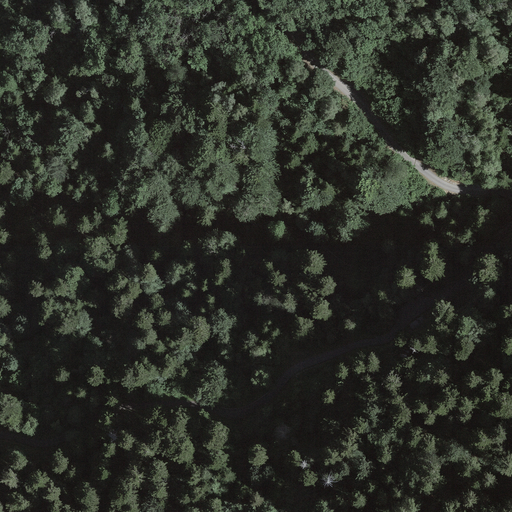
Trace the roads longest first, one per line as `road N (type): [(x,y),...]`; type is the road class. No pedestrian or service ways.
road 1 (track): [(0,434),(49,442),(104,410),(175,402),(243,414),(294,365),(387,337),(468,274),(511,227)]
road 2 (track): [(511,195),(450,188),(427,174),(259,0)]
